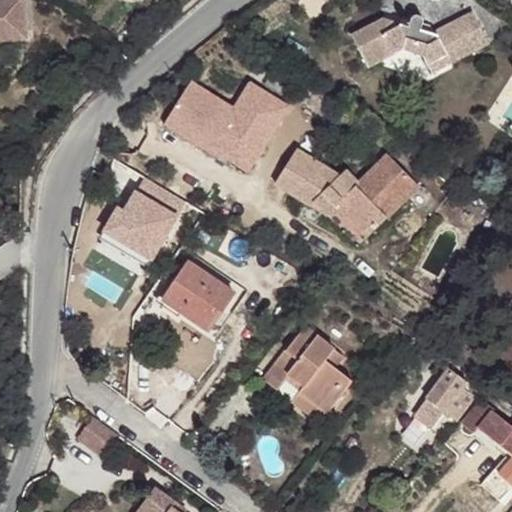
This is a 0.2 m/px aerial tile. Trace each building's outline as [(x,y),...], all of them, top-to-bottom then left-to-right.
[(0,0),(0,40),(23,41),(23,0),(0,0)] [(474,16),(465,21),(481,51),(491,47),(474,16)] [(481,51),(465,21),(435,37),(423,33),(425,25),(425,21),(422,18),(417,18),(413,22),(411,29),(386,21),(354,37),(372,70),(406,52),(426,59),(430,67),(447,58),(452,67),(481,51)] [(281,61),(266,51),(260,59),(274,70),(281,61)] [(447,58),(430,67),(434,75),(452,67),(447,58)] [(295,91),(323,108),(329,95),(303,77),(303,79),(281,61),(274,70),(263,84),(287,101),(295,91)] [(234,111),(188,84),(178,103),(192,111),(187,119),(226,141),(230,133),(239,138),(234,146),(255,158),(286,105),(250,84),(234,111)] [(192,111),(178,103),(164,127),(216,157),(220,151),(249,168),(255,158),(234,146),(239,138),(230,133),(226,141),(187,119),(192,111)] [(337,206),(364,234),(419,183),(386,150),(358,176),(347,165),(341,170),(297,143),(274,178),(311,204),(314,199),(326,212),(337,206)] [(181,221),(190,205),(147,179),(142,191),(176,218),(181,221)] [(126,217),(141,224),(164,235),(173,217),(134,199),(126,217)] [(366,237),(364,234),(337,206),(326,212),(358,245),(366,237)] [(141,224),(135,238),(158,248),(164,235),(141,224)] [(234,235),(220,226),(215,235),(229,243),(234,235)] [(163,299),(206,331),(232,294),(188,263),(163,299)] [(299,277),(284,267),(276,280),(291,290),(299,277)] [(327,365),(336,354),(307,329),(264,381),(278,393),(290,379),(305,390),(301,395),(329,418),(354,388),(337,373),(327,365)] [(394,369),(404,356),(397,350),(387,363),(394,369)] [(346,362),(336,354),(327,365),(337,373),(346,362)] [(429,401),(449,414),(468,382),(448,370),(429,401)] [(468,382),(449,414),(455,418),(474,387),(468,382)] [(329,418),(301,395),(292,405),(320,428),(329,418)] [(479,427),(511,456),(511,421),(485,396),(462,422),(474,432),(479,427)] [(443,422),(449,414),(429,401),(423,410),(443,422)] [(107,456),(122,437),(95,416),(80,436),(107,456)] [(177,511),(172,508),(177,503),(156,488),(138,511),(177,511)] [(172,508),(177,511),(184,511),(187,510),(177,503),(172,508)]
